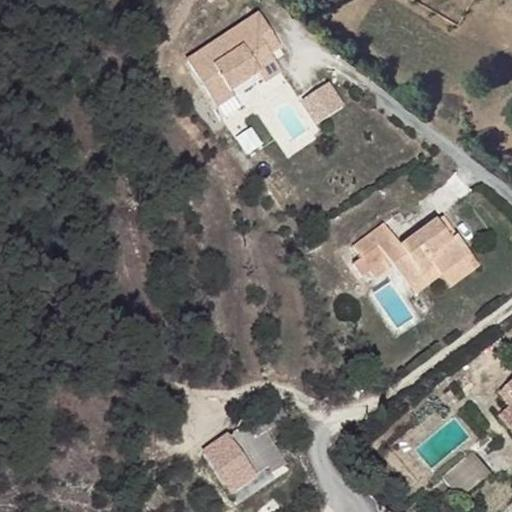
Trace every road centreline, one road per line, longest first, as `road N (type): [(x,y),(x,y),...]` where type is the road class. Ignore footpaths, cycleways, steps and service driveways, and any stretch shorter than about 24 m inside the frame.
road 1 (residential): [(327,511),(331,486),(312,443),(331,422),(393,395),(511,304)]
road 2 (unclassified): [(291,26),(511,200)]
